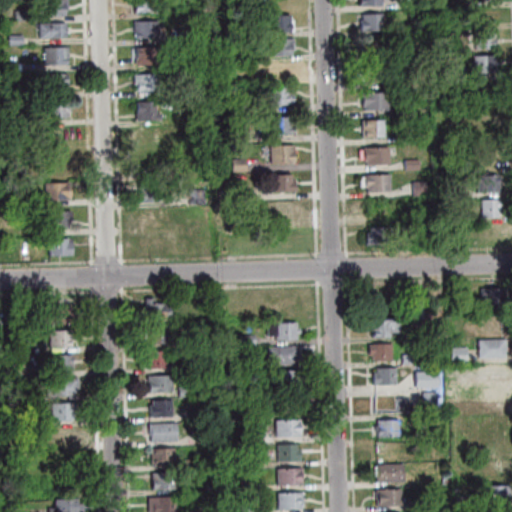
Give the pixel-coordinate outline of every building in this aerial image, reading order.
[(38,15),(38,0),(63,0),(63,8),(60,8),(61,14),(38,15)] [(130,12),(130,0),(153,0),(154,3),(158,2),(158,11),(130,12)] [(409,0),(409,7),(397,8),(397,0),(409,0)] [(11,19),(11,10),(27,10),(27,19),(11,19)] [(286,13),(286,19),(289,19),(289,30),(265,31),(264,14),(286,13)] [(357,31),(357,19),(360,19),(359,14),(379,14),(379,30),(357,31)] [(131,37),(131,31),(130,20),(153,20),(154,36),(131,37)] [(450,32),(435,32),(435,21),(449,21),(450,32)] [(62,36),(36,37),(36,23),(61,22),(62,36)] [(397,33),(397,24),(410,24),(411,33),(397,33)] [(173,42),(172,28),(185,28),(186,41),(173,42)] [(491,47),(472,47),(471,31),(490,31),(491,47)] [(18,44),(5,44),(5,34),(18,34),(18,44)] [(265,38),(289,37),(290,48),(287,48),(287,54),(266,55),(265,38)] [(380,55),(358,56),(358,40),(380,39),(380,55)] [(41,64),(40,47),(63,46),(64,56),(63,56),(63,63),(41,64)] [(155,63),(133,64),(133,47),(154,46),(155,63)] [(471,72),(470,56),(491,55),(491,72),(471,72)] [(12,72),(0,72),(0,61),(12,61),(12,72)] [(287,62),(288,75),(262,76),(262,62),(287,62)] [(357,66),(382,65),(382,81),(360,82),(360,78),(358,78),(357,66)] [(436,75),(436,65),(451,65),(451,74),(436,75)] [(238,83),(223,84),(223,70),(237,69),(238,83)] [(133,90),(132,83),(130,83),(129,73),(155,72),(155,89),(133,90)] [(63,90),(43,91),(43,74),(63,73),(63,90)] [(493,81),(478,79),(477,93),(491,95),(493,81)] [(192,94),(192,81),(206,80),(207,94),(192,94)] [(256,87),(288,86),(289,103),(266,104),(265,96),(256,96),(256,87)] [(384,91),(384,108),(361,109),(360,105),(358,105),(358,92),(384,91)] [(63,117),(44,118),(43,101),(63,100),(63,117)] [(157,119),(133,120),(133,101),(151,100),(152,112),(157,112),(157,119)] [(476,119),(496,119),(496,103),(476,103),(476,119)] [(225,113),(225,104),(239,104),(239,113),(225,113)] [(289,116),(289,132),(254,133),(253,117),(289,116)] [(358,120),(380,119),(380,136),(359,137),(358,120)] [(397,142),(396,128),(410,127),(410,142),(397,142)] [(159,145),(159,128),(136,128),(136,145),(159,145)] [(290,144),(291,162),(266,162),(266,145),(290,144)] [(385,146),(386,163),(363,164),(363,160),(360,160),(359,147),(385,146)] [(476,167),(499,167),(499,148),(476,148),(476,167)] [(69,172),(68,154),(45,154),(46,172),(69,172)] [(164,155),(137,155),(137,173),(164,173),(164,155)] [(242,157),(242,170),(228,171),(228,158),(242,157)] [(402,170),(402,159),(415,159),(415,169),(402,170)] [(267,191),(267,174),(287,173),(287,179),(291,179),(291,190),(267,191)] [(386,173),(386,190),(363,191),(363,187),(361,187),(360,174),(386,173)] [(474,191),(473,174),(494,173),(495,191),(474,191)] [(136,201),(135,182),(158,181),(158,188),(161,188),(161,196),(156,196),(156,200),(136,201)] [(410,195),(409,181),(423,181),(424,195),(410,195)] [(42,198),(41,183),(65,182),(66,198),(42,198)] [(229,187),(243,187),(244,199),(229,199),(229,187)] [(461,196),(446,197),(446,188),(461,187),(461,196)] [(17,197),(18,206),(5,206),(4,198),(17,197)] [(496,208),(493,208),(493,216),(478,216),(478,199),(496,198),(496,208)] [(291,202),(292,219),(274,220),(274,203),(291,202)] [(169,208),(139,208),(139,227),(169,227),(169,208)] [(67,226),(44,227),(44,221),(50,221),(49,210),(66,210),(67,226)] [(386,243),(362,244),(362,232),(366,231),(366,227),(385,226),(385,228),(405,228),(405,241),(397,241),(396,233),(386,234),(386,243)] [(298,247),(298,230),(276,230),(276,247),(298,247)] [(188,253),(188,237),(171,237),(171,253),(188,253)] [(46,255),(45,238),(64,238),(64,242),(68,241),(69,254),(46,255)] [(461,304),(447,304),(447,286),(460,286),(461,304)] [(499,307),(483,308),(483,297),(477,297),(477,288),(499,287),(499,307)] [(142,297),(150,297),(150,303),(166,302),(166,318),(143,319),(142,297)] [(277,298),(277,315),(296,315),(296,298),(277,298)] [(212,301),(213,314),(204,315),(204,301),(212,301)] [(63,322),(41,323),(41,306),(63,306),(63,322)] [(394,319),(394,331),(384,331),(384,336),(368,336),(368,319),(394,319)] [(293,338),(273,339),(273,334),(264,334),(264,323),(292,322),(293,338)] [(142,326),(165,325),(165,342),(143,343),(142,326)] [(46,346),(46,330),(67,329),(68,345),(46,346)] [(189,345),(188,335),(204,334),(204,344),(189,345)] [(251,334),(251,344),(237,345),(237,334),(251,334)] [(0,352),(0,338),(14,338),(15,351),(0,352)] [(475,356),(475,339),(502,338),(502,356),(475,356)] [(365,344),(387,343),(388,359),(368,360),(368,354),(365,354),(365,344)] [(296,364),(264,365),(263,346),(294,345),(294,355),(296,355),(296,364)] [(464,361),(448,362),(448,347),(463,347),(464,361)] [(162,350),(163,367),(145,367),(144,351),(162,350)] [(69,370),(46,371),(46,354),(69,353),(69,370)] [(399,363),(399,354),(413,353),(413,363),(399,363)] [(180,371),(180,361),(195,360),(195,370),(180,371)] [(0,376),(0,363),(14,363),(14,376),(0,376)] [(481,380),(481,364),(501,364),(502,380),(481,380)] [(370,372),(373,372),(373,368),(391,367),(392,383),(370,384),(370,372)] [(275,388),(274,370),(294,369),(294,372),(298,372),(299,383),(295,383),(295,387),(275,388)] [(412,371),(433,371),(434,386),(412,386),(412,371)] [(168,374),(169,390),(145,391),(145,375),(168,374)] [(43,395),(43,379),(70,378),(70,394),(43,395)] [(225,379),(240,378),(240,393),(225,394),(225,379)] [(176,396),(175,386),(189,385),(189,396),(176,396)] [(503,404),(482,405),(482,388),(503,388),(503,404)] [(433,392),(433,401),(420,401),(420,392),(433,392)] [(149,400),(168,399),(168,415),(147,415),(146,406),(149,406),(149,400)] [(71,419),(49,419),(48,403),(73,402),(73,412),(70,412),(71,419)] [(182,410),(197,409),(197,419),(182,419),(182,410)] [(15,425),(2,425),(1,411),(15,410),(15,425)] [(507,412),(483,412),(483,429),(507,429),(507,412)] [(273,436),(272,419),(296,418),(297,435),(273,436)] [(395,419),(396,435),(374,435),(374,420),(395,419)] [(173,422),(173,440),(147,441),(146,422),(173,422)] [(49,444),(48,427),(71,427),(71,443),(49,444)] [(214,428),(215,442),(200,443),(199,429),(214,428)] [(261,441),(245,441),(245,431),(260,430),(261,441)] [(376,442),(376,460),(399,460),(399,442),(376,442)] [(297,459),(275,460),(274,444),(292,443),(293,448),(297,448),(297,459)] [(147,448),(170,447),(171,463),(148,464),(147,448)] [(79,477),(79,456),(48,456),(48,477),(79,477)] [(184,459),(195,459),(195,467),(185,468),(184,459)] [(509,460),(487,460),(487,491),(509,491),(509,460)] [(373,463),(400,463),(400,481),(373,482),(373,463)] [(298,483),(275,484),(274,468),(297,467),(298,483)] [(171,471),(171,488),(149,488),(149,472),(171,471)] [(218,491),(204,492),(204,482),(217,482),(218,491)] [(481,502),(480,485),(506,485),(506,501),(481,502)] [(397,488),(397,504),(374,505),(373,488),(397,488)] [(275,508),(275,492),(299,492),(299,508),(275,508)] [(467,506),(450,506),(449,496),(467,495),(467,506)] [(145,511),(145,496),(172,496),(172,511),(145,511)] [(51,511),(51,499),(78,498),(78,511),(51,511)] [(251,511),(238,511),(238,502),(251,502),(251,511)]
